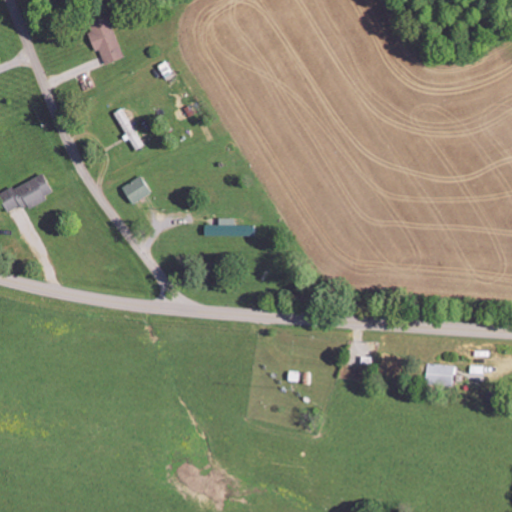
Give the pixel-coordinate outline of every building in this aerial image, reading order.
[(125,57),(107,15),(87,23),(104,66),(125,57)] [(145,145),(133,125),(137,123),(132,114),(128,116),(123,108),(114,113),(136,151),(145,145)] [(10,212),(56,193),(47,173),(2,192),(10,212)] [(152,193),(143,175),(124,184),(133,202),(152,193)] [(10,213),(28,245),(40,239),(22,206),(10,213)] [(235,217),(219,217),(220,224),(206,224),(207,235),(255,234),(255,224),(236,224),(235,217)] [(456,365),(429,364),(428,382),(455,383),(456,365)]
